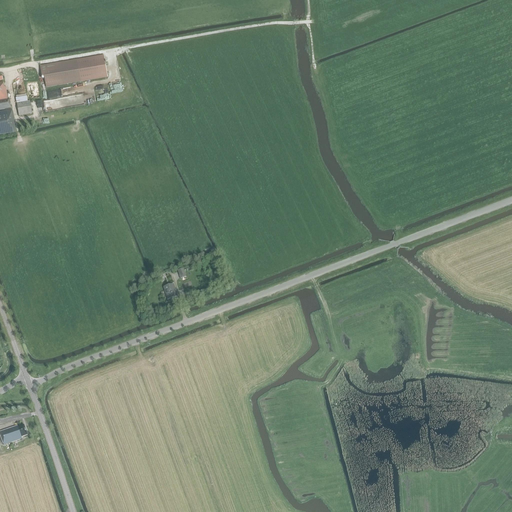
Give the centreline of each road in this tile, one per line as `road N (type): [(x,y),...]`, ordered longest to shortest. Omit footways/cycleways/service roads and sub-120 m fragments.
road 1 (secondary): [(29,387),(511,199)]
road 2 (secondary): [(73,511),(29,387)]
